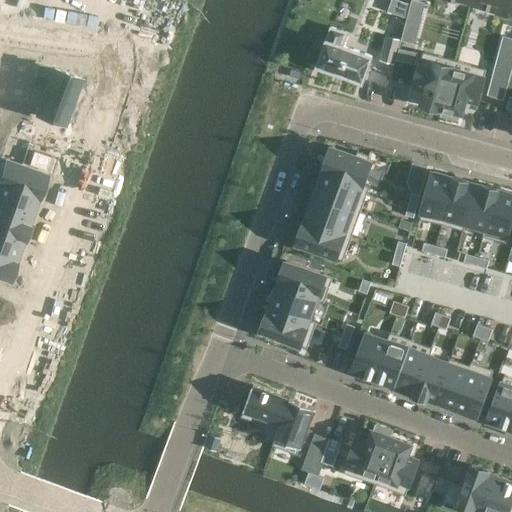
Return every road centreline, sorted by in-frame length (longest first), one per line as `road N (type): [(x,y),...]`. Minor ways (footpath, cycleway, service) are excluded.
road 1 (residential): [(0,29),(126,48),(0,402)]
road 2 (residential): [(511,159),(310,103),(222,352)]
road 3 (residential): [(222,352),(511,458)]
road 4 (residential): [(222,352),(158,511)]
